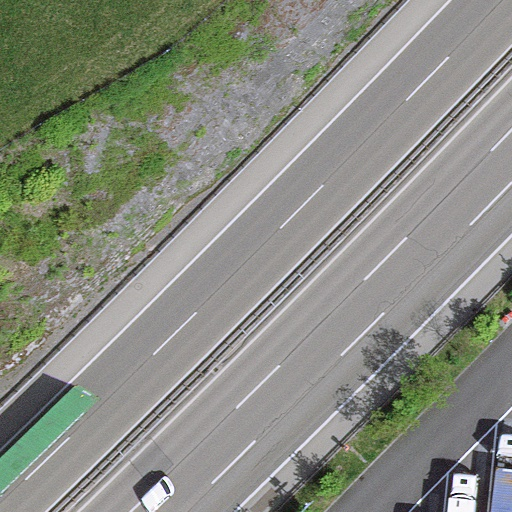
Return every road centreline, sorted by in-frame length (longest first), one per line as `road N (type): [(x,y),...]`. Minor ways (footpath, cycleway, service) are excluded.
road 1 (motorway): [(503,0),(0,503)]
road 2 (motorway): [(155,511),(511,154)]
